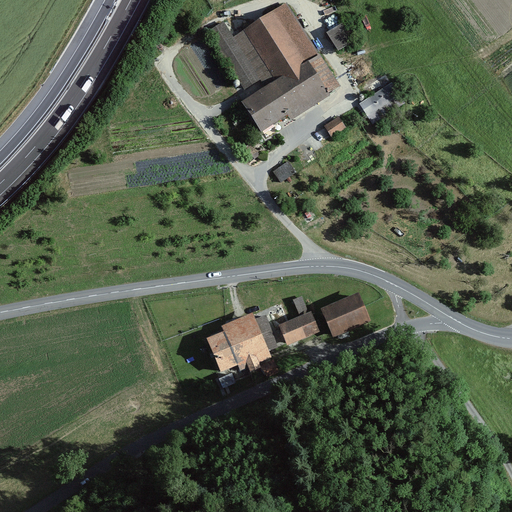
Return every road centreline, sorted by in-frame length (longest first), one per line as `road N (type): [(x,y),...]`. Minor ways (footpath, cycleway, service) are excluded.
road 1 (tertiary): [(36,511),(144,444),(403,328)]
road 2 (tertiary): [(391,283),(316,266),(0,313)]
road 3 (motorway): [(0,183),(59,117),(130,0)]
road 4 (motorway): [(110,0),(54,93),(0,157)]
